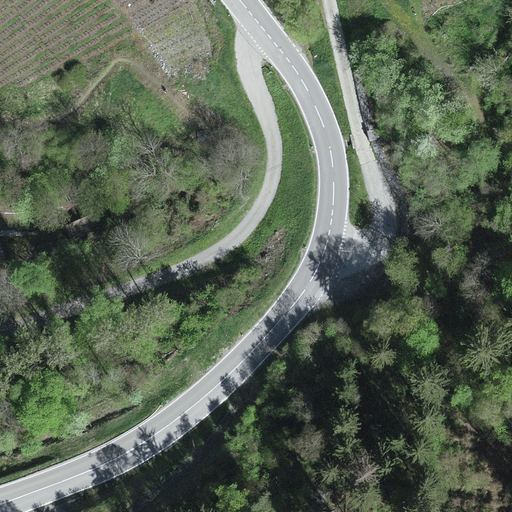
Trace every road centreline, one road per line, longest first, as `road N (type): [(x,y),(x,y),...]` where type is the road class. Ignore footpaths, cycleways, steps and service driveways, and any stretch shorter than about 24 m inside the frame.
road 1 (tertiary): [(0,504),(98,467),(194,407),(278,327),(320,259),(333,204),(326,133),(306,89),(241,0)]
road 2 (track): [(248,65),(270,156),(241,226),(179,267),(0,329)]
road 3 (track): [(328,0),(379,218),(375,237),(357,256),(320,259)]
road 4 (track): [(385,0),(425,43),(511,175)]
